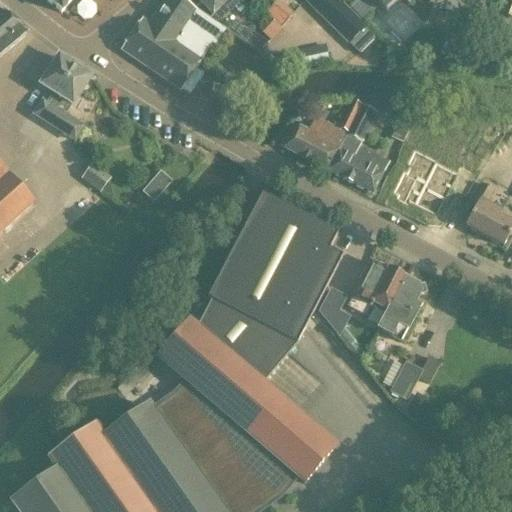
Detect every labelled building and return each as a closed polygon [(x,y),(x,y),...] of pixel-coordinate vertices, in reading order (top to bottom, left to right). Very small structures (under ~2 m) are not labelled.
[(43,0),(61,14),(72,0),(43,0)] [(142,22),(121,53),(179,93),(181,91),(189,96),(203,76),(194,70),(211,46),(214,48),(224,32),(191,9),(190,10),(175,0),(166,0),(148,26),(142,22)] [(185,0),(197,0),(202,4),(213,16),(219,22),(240,3),(237,0),(185,0),(186,0),(185,0)] [(304,0),(304,1),(348,45),(365,28),(337,0),(304,0)] [(378,6),(372,0),(355,0),(348,7),(362,22),(378,6)] [(386,14),(401,0),(372,0),(378,6),(386,14)] [(269,14),(284,26),(294,13),(279,1),(269,14)] [(0,11),(0,58),(28,33),(21,28),(8,18),(0,11)] [(231,22),(226,30),(260,54),(266,45),(231,22)] [(34,117),(53,129),(57,131),(66,116),(70,109),(90,79),(68,65),(59,59),(40,87),(54,95),(47,106),(43,103),(34,117)] [(342,128),(342,129),(341,131),(349,135),(348,137),(359,143),(374,113),(352,103),(340,127),(342,128)] [(415,117),(406,135),(419,142),(428,124),(415,117)] [(280,149),(312,165),(331,128),(315,120),(308,134),(299,129),(291,132),(280,149)] [(332,129),(331,128),(312,165),(328,173),(344,141),(345,142),(348,137),(340,133),(341,131),(342,129),(342,128),(340,127),(334,124),(332,129)] [(389,164),(345,142),(344,141),(328,173),(372,196),(389,164)] [(412,148),(389,194),(414,207),(438,161),(412,148)] [(438,161),(414,207),(437,219),(453,189),(454,190),(454,191),(464,196),(479,173),(467,166),(462,176),(460,175),(461,173),(438,161)] [(82,178),(101,193),(110,181),(92,166),(82,178)] [(7,178),(0,170),(0,235),(32,208),(7,178)] [(161,171),(142,192),(155,203),(173,181),(161,171)] [(503,248),(511,231),(511,224),(499,219),(502,213),(486,205),(493,192),(482,186),(471,206),(475,208),(465,228),(503,248)] [(242,233),(206,302),(296,348),(316,309),(340,263),(327,256),(337,237),(261,197),(243,233),(242,233)] [(420,296),(426,295),(424,287),(418,289),(404,282),(403,275),(394,271),(388,273),(370,264),(352,296),(353,297),(350,303),(347,309),(366,319),(373,306),(387,314),(377,332),(401,344),(407,333),(408,333),(420,310),(415,307),(420,296)] [(320,314),(339,337),(348,319),(337,314),(344,300),(331,293),(320,314)] [(191,325),(170,349),(159,361),(185,384),(175,396),(152,412),(149,409),(138,417),(104,441),(95,428),(96,428),(96,427),(48,460),(48,461),(49,460),(53,466),(58,473),(12,505),(17,511),(261,511),(279,499),(297,479),(303,484),(335,448),(295,413),(264,385),(276,371),(289,356),(296,348),(206,302),(205,304),(211,307),(198,331),(191,325)] [(406,367),(391,394),(406,401),(415,383),(420,374),(406,367)]
